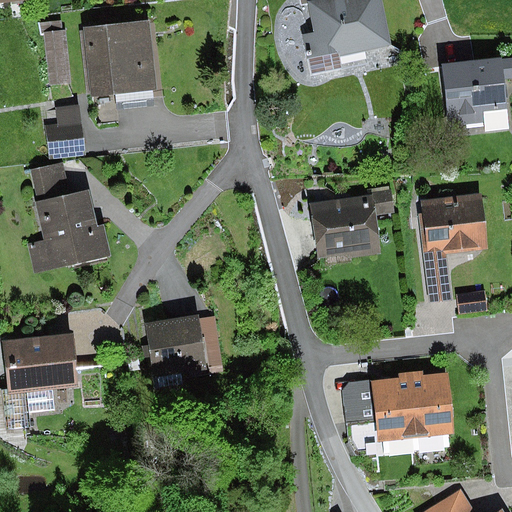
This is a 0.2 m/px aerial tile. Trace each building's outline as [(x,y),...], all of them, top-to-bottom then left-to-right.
[(391,44),(381,0),(310,0),(307,1),(314,32),(303,34),(311,75),(342,68),(339,55),(391,44)] [(61,21),(39,23),(40,34),(44,34),(49,86),(71,84),(66,30),(62,30),(61,21)] [(147,24),(85,29),(91,96),(114,94),(115,110),(154,106),(147,24)] [(502,57),(440,63),(446,126),(482,122),(483,133),(509,130),(504,79),(511,78),(511,58),(502,60),(502,57)] [(57,124),(46,125),(49,159),(85,156),(80,105),(56,107),(57,124)] [(62,164),(29,171),(35,197),(68,189),(62,164)] [(391,187),(375,189),(378,215),(394,213),(391,187)] [(90,191),(35,202),(43,242),(28,245),(34,273),(111,257),(104,225),(97,227),(90,191)] [(371,195),(309,204),(318,259),(349,254),(350,258),(380,254),(371,195)] [(425,215),(420,216),(429,305),(454,302),(448,255),(490,251),(484,195),(424,201),(425,215)] [(485,292),(456,294),(458,315),(487,312),(485,292)] [(198,316),(145,323),(148,346),(142,347),(144,358),(150,358),(153,377),(206,370),(205,367),(198,319),(198,316)] [(215,317),(198,319),(205,367),(222,365),(215,317)] [(72,334),(2,341),(7,392),(52,388),(77,386),(75,368),(72,334)] [(108,366),(75,368),(77,386),(79,409),(111,407),(108,366)] [(400,380),(374,383),(378,422),(346,425),(348,443),(355,456),(443,448),(441,433),(452,432),(446,377),(421,379),(420,374),(400,376),(400,380)] [(378,422),(374,383),(348,384),(342,392),(346,425),(378,422)] [(54,410),(52,388),(7,392),(2,392),(5,430),(30,428),(29,412),(54,410)] [(474,511),(461,491),(427,511),(503,511),(502,511),(474,511)]
